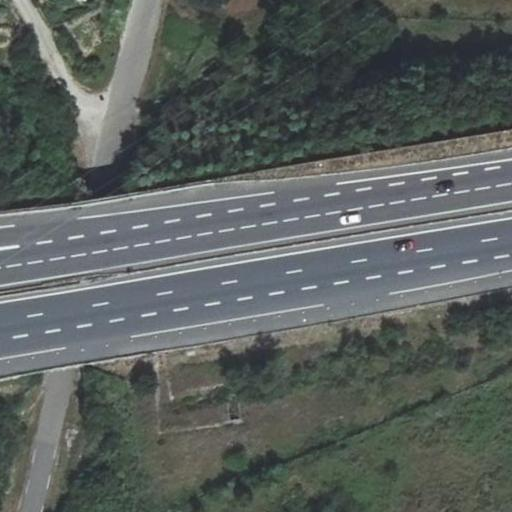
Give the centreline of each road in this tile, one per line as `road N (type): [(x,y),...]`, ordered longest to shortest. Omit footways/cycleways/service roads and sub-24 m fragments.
road 1 (unclassified): [(150,0),(27,511)]
road 2 (motorway): [(0,322),(511,238)]
road 3 (motorway): [(511,183),(24,263)]
